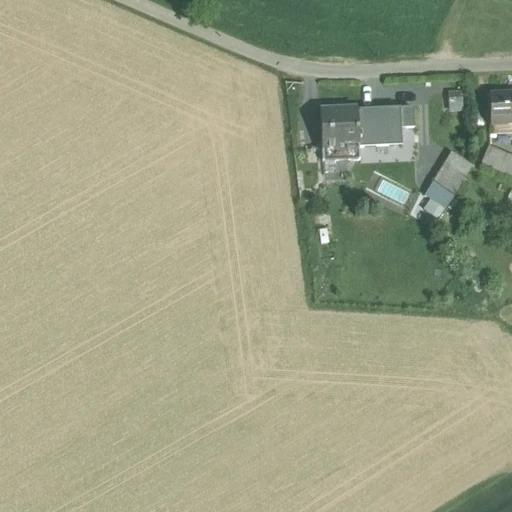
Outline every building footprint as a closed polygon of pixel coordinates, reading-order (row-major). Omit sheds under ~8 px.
[(511,94),(488,95),(490,127),(511,126),(511,94)] [(357,112),(319,113),(321,152),(322,164),(359,162),(357,112)] [(511,158),(488,148),(481,164),(492,168),(491,171),(504,176),(505,174),(511,176),(511,158)] [(450,154),(432,184),(452,197),(471,167),(450,154)] [(432,184),(422,199),(443,213),(452,197),(432,184)]
